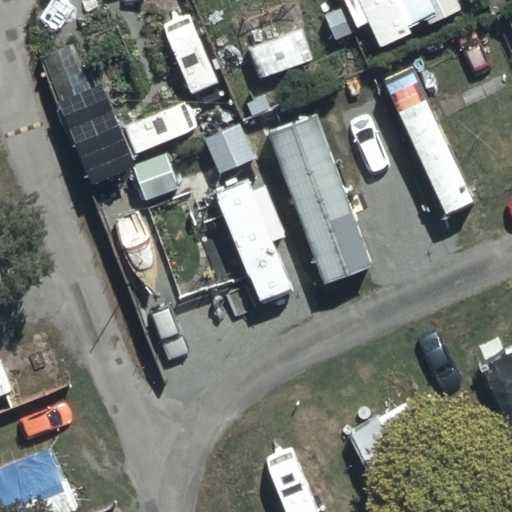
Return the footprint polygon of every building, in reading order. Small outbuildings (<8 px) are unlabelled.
[(412,0),(421,18),(463,0),(412,0)] [(511,169),(511,85),(484,14),(401,44),(463,189),(511,169)] [(394,56),(364,70),(398,145),(429,131),(394,56)] [(264,135),(254,139),(269,183),(283,178),(310,251),(316,266),(348,254),(333,214),(362,203),(329,119),(374,96),(361,69),(316,90),(320,99),(288,110),(287,106),(258,116),(264,135)] [(144,288),(155,326),(238,302),(227,265),(237,262),(229,232),(219,235),(202,175),(120,198),(138,264),(131,266),(138,289),(144,288)] [(511,428),(511,334),(474,352),(472,349),(463,353),(458,343),(445,348),(450,359),(433,365),(465,442),(506,425),(508,430),(511,428)] [(0,403),(68,374),(51,335),(0,357),(0,403)] [(409,381),(355,403),(387,479),(441,456),(409,381)] [(52,447),(0,467),(0,511),(60,511),(75,506),(52,447)] [(291,484),(267,485),(268,511),(318,511),(316,478),(291,480),(291,484)] [(511,511),(511,495),(494,504),(497,511),(511,511)]
